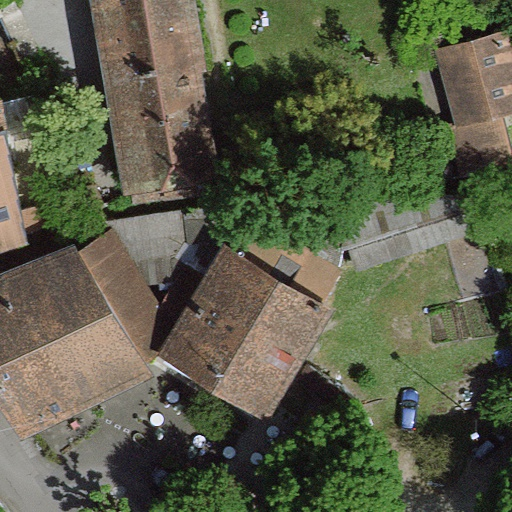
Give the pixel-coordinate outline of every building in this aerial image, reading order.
[(112,0),(140,142),(122,145),(133,188),(212,172),(182,0),(112,0)] [(511,61),(505,33),(445,48),(462,119),(511,105),(511,61)] [(0,125),(11,122),(2,98),(0,98),(0,125)] [(11,122),(0,125),(0,237),(29,229),(11,122)] [(221,208),(185,211),(189,234),(224,234),(221,208)] [(108,221),(113,228),(165,303),(186,267),(213,281),(231,250),(235,242),(224,234),(189,234),(185,211),(108,221)] [(113,228),(79,250),(147,362),(176,342),(185,327),(159,313),(165,303),(113,228)] [(79,250),(76,245),(0,276),(0,369),(33,419),(147,362),(79,250)] [(324,306),(231,250),(213,281),(185,327),(176,342),(267,397),(324,306)] [(185,327),(213,281),(186,267),(165,303),(159,313),(185,327)]
